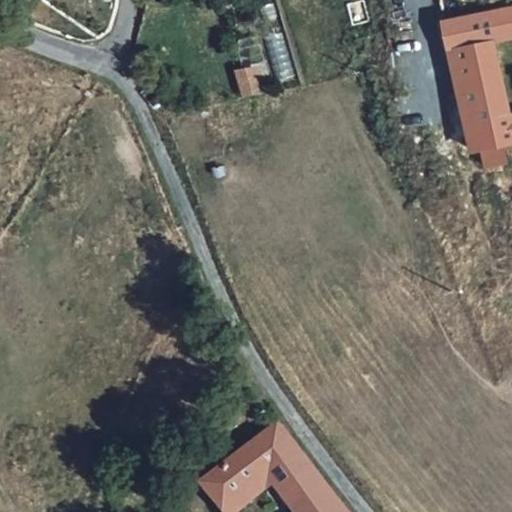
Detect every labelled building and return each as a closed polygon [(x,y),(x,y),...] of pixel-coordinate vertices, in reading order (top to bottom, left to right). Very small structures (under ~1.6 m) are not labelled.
[(511,2),(489,8),(496,35),(511,31),(511,2)] [(496,35),(489,8),(444,19),(450,46),(496,35)] [(486,76),(497,115),(511,110),(511,98),(497,41),(451,52),(457,82),(486,76)] [(255,68),(236,73),(242,96),(262,91),(255,68)] [(511,110),(497,115),(486,76),(457,82),(469,139),(471,149),(481,147),(484,166),(507,160),(507,153),(511,151),(511,110)] [(301,446),(282,420),(208,476),(238,511),(250,501),(243,492),(270,469),(301,446)] [(350,511),(301,446),(270,469),(278,479),(303,511),(350,511)] [(278,479),(270,469),(243,492),(250,501),(278,479)]
